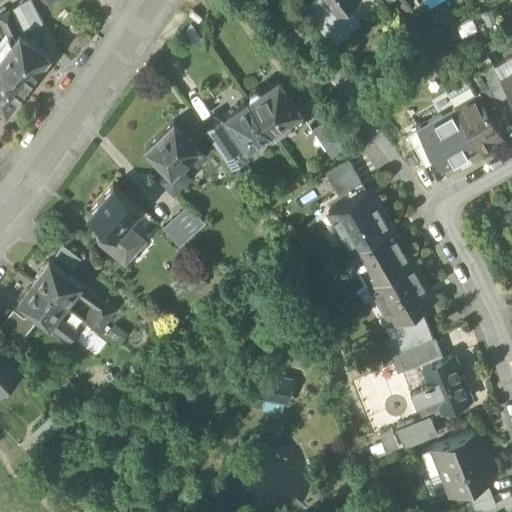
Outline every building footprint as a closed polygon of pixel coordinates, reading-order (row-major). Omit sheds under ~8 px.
[(42,23),(30,0),(26,0),(18,4),(31,28),(42,23)] [(323,0),(335,15),(356,0),(323,0)] [(9,9),(0,12),(0,19),(11,42),(19,31),(9,9)] [(0,56),(0,60),(28,82),(49,54),(19,31),(11,42),(0,56)] [(0,106),(6,111),(28,82),(0,60),(0,106)] [(481,71),(500,105),(511,98),(501,81),(502,80),(493,64),(481,71)] [(480,68),(466,75),(477,95),(478,94),(488,111),(500,105),(481,71),(480,68)] [(511,74),(502,80),(501,81),(511,98),(511,99),(511,74)] [(307,119),(279,79),(261,91),(259,89),(254,88),(250,91),(249,97),(251,98),(249,100),(269,130),(285,119),(292,129),(307,119)] [(488,111),(478,94),(477,95),(455,107),(479,149),(502,136),(488,111)] [(269,130),(249,100),(227,114),(247,145),(269,130)] [(479,149),(455,107),(417,129),(435,160),(441,171),(479,149)] [(285,119),(269,130),(276,140),(292,129),(285,119)] [(346,147),(325,119),(312,129),(331,158),(346,147)] [(205,152),(173,120),(146,146),(170,171),(171,172),(179,165),(189,154),(196,161),(205,152)] [(435,160),(417,129),(407,135),(424,166),(435,160)] [(269,130),(247,145),(253,155),(276,140),(269,130)] [(245,163),(232,141),(218,150),(233,171),(245,163)] [(350,158),(326,172),(339,194),(362,181),(350,158)] [(179,165),(171,172),(170,171),(162,179),(173,191),(189,176),(179,165)] [(113,184),(87,213),(108,231),(115,237),(126,224),(141,207),(113,184)] [(370,187),(328,211),(350,249),(356,246),(392,225),(370,187)] [(205,225),(188,206),(171,220),(188,239),(205,225)] [(188,239),(171,220),(162,228),(179,246),(188,239)] [(126,224),(115,237),(108,231),(100,240),(124,261),(143,239),(126,224)] [(392,225),(356,246),(366,264),(360,267),(370,283),(412,259),(392,225)] [(77,256),(62,245),(57,253),(72,264),(77,256)] [(80,283),(48,259),(33,280),(65,304),(74,292),(80,284),(80,283)] [(412,259),(370,283),(393,323),(435,299),(412,259)] [(199,274),(186,283),(192,293),(206,284),(199,274)] [(65,304),(33,280),(17,301),(69,340),(76,331),(56,316),(65,304)] [(99,298),(80,284),(74,292),(93,306),(99,298)] [(93,306),(83,318),(99,330),(114,309),(99,298),(93,306)] [(142,314),(130,300),(122,306),(134,321),(142,314)] [(13,309),(7,324),(27,333),(34,317),(13,309)] [(423,311),(399,324),(403,333),(404,336),(429,327),(423,311)] [(429,327),(404,336),(408,347),(434,337),(429,327)] [(403,333),(391,338),(396,352),(408,347),(404,336),(403,333)] [(408,347),(396,352),(403,369),(440,354),(434,337),(408,347)] [(21,375),(0,351),(0,389),(2,391),(21,375)] [(452,355),(442,359),(422,367),(428,381),(440,410),(469,398),(452,355)] [(287,380),(267,377),(263,397),(283,401),(287,380)] [(421,416),(396,426),(404,446),(437,432),(430,414),(440,410),(428,381),(410,388),(421,416)] [(52,416),(33,433),(42,443),(60,426),(52,416)] [(477,429),(431,448),(422,452),(431,474),(438,471),(442,474),(450,494),(495,475),(477,429)] [(488,484),(467,493),(472,503),(492,495),(488,484)] [(472,503),(464,506),(466,511),(480,511),(496,506),(492,495),(472,503)]
